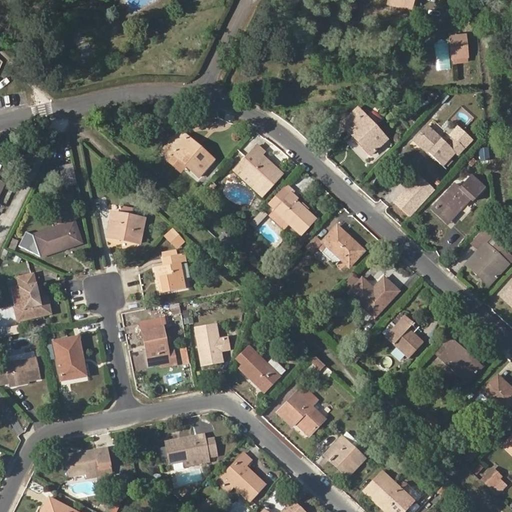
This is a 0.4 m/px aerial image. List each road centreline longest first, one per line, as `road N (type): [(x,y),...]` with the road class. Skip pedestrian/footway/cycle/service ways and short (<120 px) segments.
road 1 (residential): [(207,95),(288,139),(511,344)]
road 2 (residential): [(343,511),(229,404),(212,400),(130,416)]
road 3 (residential): [(0,125),(120,98),(207,95)]
road 4 (residential): [(130,416),(46,433),(32,444),(0,511)]
road 5 (residential): [(130,416),(104,294)]
